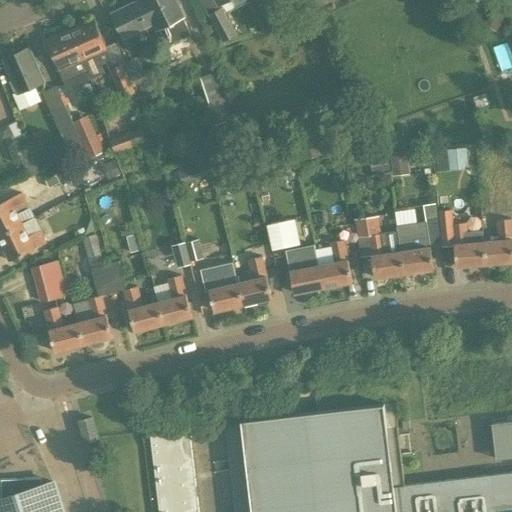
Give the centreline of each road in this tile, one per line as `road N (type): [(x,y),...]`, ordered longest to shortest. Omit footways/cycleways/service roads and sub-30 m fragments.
road 1 (residential): [(37,385),(411,308),(511,298)]
road 2 (residential): [(72,511),(35,404),(37,385)]
